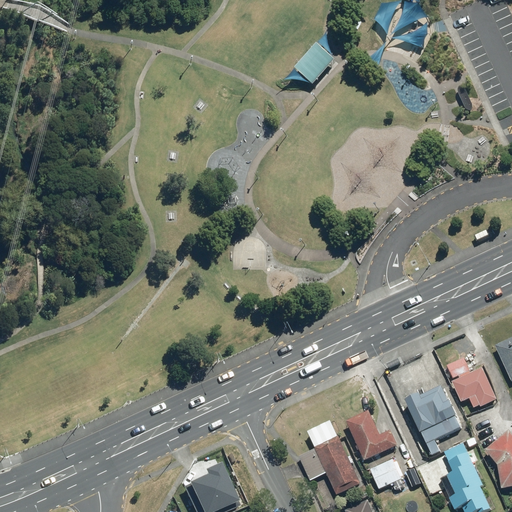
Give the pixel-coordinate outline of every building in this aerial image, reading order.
[(315,87),(336,62),(319,48),(298,73),(315,87)] [(473,107),(466,90),(465,89),(463,88),(461,88),(460,88),(459,90),(459,92),(459,93),(463,101),(467,110),(468,111),(469,112),(471,112),(472,112),(473,112),(473,110),(473,108),(473,107)] [(511,340),(496,348),(511,382),(511,340)] [(465,359),(447,367),(454,380),(471,372),(465,359)] [(483,370),(453,384),(462,404),(477,397),(482,409),(498,401),(483,370)] [(450,404),(443,389),(422,398),(421,397),(406,403),(426,446),(428,446),(433,457),(441,453),(436,442),(462,430),(457,419),(458,418),(451,404),(450,404)] [(370,413),(347,423),(366,462),(399,447),(392,432),(381,437),(370,413)] [(332,423),(308,434),(316,450),(300,457),(311,482),(327,475),(338,497),(362,486),(332,423)] [(486,453),(499,468),(502,491),(511,489),(511,435),(510,433),(486,453)] [(454,474),(448,477),(457,497),(450,500),(455,511),(462,508),(463,511),(488,511),(492,511),(482,488),(484,487),(469,454),(449,463),(454,474)] [(394,461),(371,471),(380,491),(403,481),(394,461)] [(414,467),(404,472),(412,488),(422,483),(414,467)] [(373,511),(369,502),(347,511),(373,511)]
